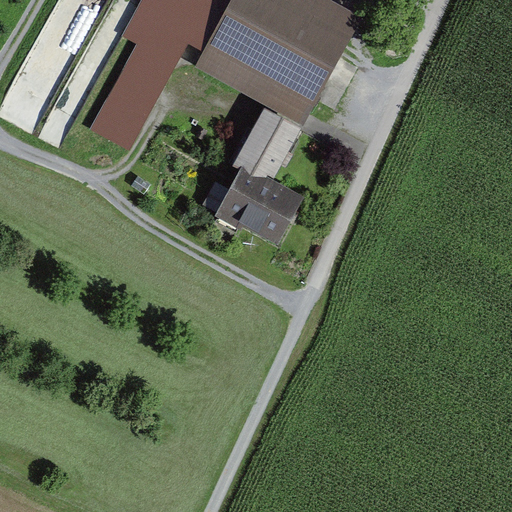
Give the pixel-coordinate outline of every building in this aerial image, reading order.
[(72,36),(68,51),(92,56),(105,0),(63,0),(56,33),(72,36)] [(237,0),(150,0),(130,39),(140,44),(94,129),(136,151),(194,43),(210,51),(237,0)] [(237,0),(210,51),(203,65),(311,123),(371,15),(343,0),(237,0)] [(306,129),(271,110),(243,162),(278,181),(306,129)] [(278,181),(251,167),(226,212),(284,243),(308,198),(278,181)]
